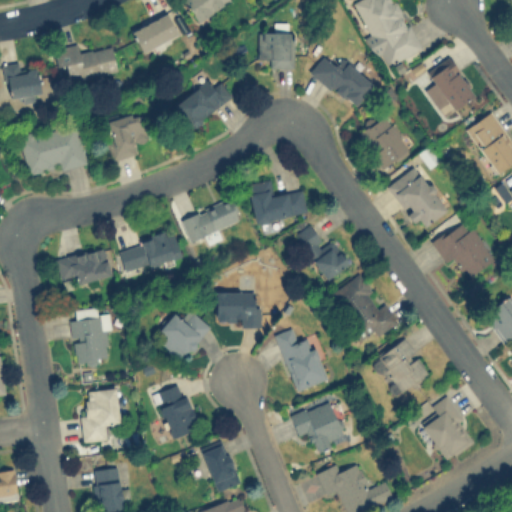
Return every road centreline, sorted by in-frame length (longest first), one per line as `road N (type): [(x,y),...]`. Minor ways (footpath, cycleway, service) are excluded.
road 1 (residential): [(511,421),(313,140),(300,125),(281,121)]
road 2 (residential): [(28,220),(20,257),(54,511)]
road 3 (residential): [(281,121),(204,162),(28,220)]
road 4 (residential): [(291,511),(237,376)]
